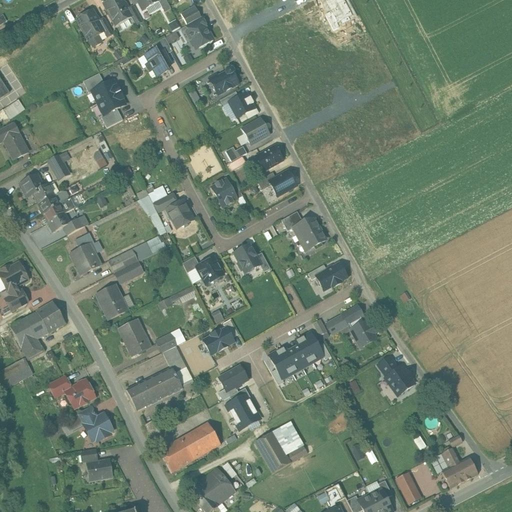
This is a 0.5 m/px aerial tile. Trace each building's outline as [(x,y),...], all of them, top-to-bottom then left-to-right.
[(127,12),(120,0),(115,0),(112,2),(109,1),(106,3),(106,5),(104,6),(115,27),(131,19),(131,18),(127,12)] [(137,0),(139,2),(138,3),(138,5),(143,12),(158,4),(159,3),(157,0),(156,0),(137,0)] [(171,11),(164,0),(157,0),(159,3),(158,4),(164,15),(171,11)] [(142,24),(133,8),(127,12),(131,18),(131,19),(136,28),(142,24)] [(195,8),(181,16),(187,27),(201,20),(195,8)] [(98,24),(92,13),(85,17),(82,16),(79,18),(79,20),(77,22),(88,42),(89,42),(93,49),(102,44),(98,37),(104,34),(98,24)] [(187,27),(186,28),(189,34),(188,34),(191,41),(190,43),(193,49),(196,49),(196,50),(199,49),(200,50),(209,44),(212,42),(205,30),(207,29),(202,19),(201,20),(187,27)] [(113,36),(105,20),(98,24),(104,34),(107,40),(113,36)] [(172,53),(165,40),(152,47),(155,52),(160,49),(165,57),(172,53)] [(155,52),(146,57),(150,65),(146,67),(150,73),(153,71),(158,78),(168,73),(165,68),(170,66),(165,57),(160,49),(155,52)] [(226,74),(217,79),(216,78),(209,81),(218,97),(238,86),(233,76),(234,74),(232,71),(229,70),(227,72),(226,74)] [(0,80),(0,100),(9,95),(0,80)] [(113,83),(92,93),(98,105),(120,94),(116,88),(113,83)] [(123,100),(120,94),(98,105),(104,117),(125,107),(122,101),(123,100)] [(248,95),(237,101),(228,106),(236,122),(256,111),(248,95)] [(25,111),(18,101),(13,105),(20,114),(25,111)] [(20,114),(13,105),(8,108),(15,117),(20,114)] [(15,117),(8,108),(3,111),(9,121),(15,117)] [(3,111),(0,112),(0,127),(0,128),(10,122),(3,111)] [(261,121),(242,132),(250,147),(269,136),(261,121)] [(19,134),(14,125),(0,132),(0,144),(4,142),(14,162),(28,155),(18,135),(19,134)] [(229,164),(248,156),(245,148),(237,151),(236,148),(224,153),(229,164)] [(274,149),(256,159),(263,173),(282,163),(274,149)] [(49,150),(30,160),(34,167),(53,157),(50,153),(49,150)] [(61,156),(65,163),(71,161),(68,153),(61,156)] [(69,176),(59,158),(48,164),(58,182),(69,176)] [(242,159),(226,168),(230,175),(246,166),(242,159)] [(117,176),(121,183),(133,176),(129,169),(117,176)] [(275,180),(269,184),(271,188),(277,199),(296,188),(288,173),(275,180)] [(272,175),(257,184),(262,193),(271,188),(269,184),(275,180),(272,175)] [(44,189),(37,177),(20,186),(27,199),(33,197),(38,206),(55,196),(49,186),(44,189)] [(225,182),(211,190),(222,210),(225,208),(225,209),(228,210),(233,207),(234,204),(234,203),(236,202),(228,187),(225,182)] [(243,199),(234,183),(228,187),(236,202),(243,199)] [(168,233),(154,204),(168,197),(166,193),(158,197),(155,192),(149,195),(147,191),(139,194),(158,238),(168,233)] [(55,196),(38,206),(43,215),(60,206),(67,202),(69,198),(66,193),(62,193),(55,196)] [(172,197),(163,201),(167,209),(166,209),(167,211),(176,206),(172,197)] [(69,212),(77,208),(73,199),(65,203),(69,212)] [(163,201),(155,206),(159,213),(166,209),(167,209),(163,201)] [(193,222),(182,203),(176,206),(167,211),(167,212),(177,231),(181,229),(184,229),(188,227),(189,224),(193,222)] [(60,206),(43,215),(48,225),(65,216),(60,206)] [(297,214),(281,223),(287,234),(292,231),(303,225),(297,214)] [(65,216),(48,225),(53,234),(53,235),(63,229),(71,225),(70,225),(65,216)] [(88,226),(84,217),(79,220),(84,229),(88,226)] [(79,220),(70,225),(71,225),(63,229),(68,237),(84,229),(79,220)] [(314,222),(307,226),(303,225),(292,231),(300,244),(303,243),(308,252),(325,242),(314,222)] [(70,256),(81,277),(101,267),(90,245),(70,256)] [(249,247),(234,255),(239,265),(237,266),(241,273),(243,272),(244,274),(251,270),(252,271),(260,268),(260,267),(255,259),(249,247)] [(119,257),(125,270),(138,264),(132,251),(119,257)] [(270,271),(261,255),(255,259),(260,267),(260,268),(264,275),(270,271)] [(119,257),(108,263),(114,276),(116,274),(125,270),(119,257)] [(195,259),(182,266),(187,275),(196,270),(199,268),(195,259)] [(199,268),(196,270),(206,287),(210,284),(213,285),(218,283),(218,280),(223,277),(213,260),(199,268)] [(138,264),(125,270),(116,274),(121,285),(132,279),(130,276),(142,271),(138,264)] [(331,267),(325,271),(326,272),(314,278),(315,281),(323,295),(331,291),(331,292),(343,285),(342,284),(348,281),(339,264),(332,269),(331,267)] [(19,266),(9,271),(8,269),(2,272),(3,274),(0,276),(0,277),(7,291),(8,291),(12,298),(19,294),(16,287),(27,281),(19,266)] [(326,272),(325,271),(324,267),(308,276),(311,283),(315,281),(314,278),(326,272)] [(115,287),(96,296),(109,322),(127,313),(126,311),(133,307),(128,296),(121,300),(115,287)] [(193,288),(178,295),(181,299),(195,292),(193,288)] [(12,298),(6,301),(11,312),(27,303),(22,293),(12,298)] [(53,303),(36,313),(48,335),(66,325),(53,303)] [(358,308),(341,317),(347,328),(364,319),(358,308)] [(213,314),(216,324),(225,321),(221,311),(213,314)] [(20,322),(10,328),(26,359),(35,375),(56,363),(49,350),(43,353),(37,341),(48,335),(36,313),(20,322)] [(17,316),(6,322),(10,328),(20,322),(17,316)] [(347,329),(340,317),(325,326),(332,337),(347,329)] [(323,321),(315,324),(320,339),(328,336),(323,321)] [(137,322),(119,331),(132,358),(150,349),(137,322)] [(233,339),(240,336),(232,322),(225,325),(233,339)] [(362,322),(348,330),(361,352),(376,344),(373,338),(375,337),(374,335),(373,336),(371,332),(372,332),(371,330),(369,331),(366,325),(365,326),(362,322)] [(227,348),(234,344),(226,330),(203,342),(211,357),(218,353),(218,354),(228,348),(227,348)] [(181,334),(171,339),(175,348),(185,343),(181,334)] [(292,351),(303,371),(324,359),(310,335),(293,344),(296,349),(292,351)] [(170,337),(157,343),(162,354),(175,348),(171,339),(170,337)] [(56,348),(62,359),(66,357),(60,346),(56,348)] [(56,348),(55,347),(49,350),(56,363),(62,360),(62,359),(56,348)] [(175,348),(162,354),(170,370),(172,369),(183,363),(175,348)] [(282,382),(303,371),(292,351),(288,353),(286,348),(269,358),(282,382)] [(376,368),(385,379),(398,369),(389,358),(376,368)] [(0,393),(35,375),(26,359),(0,372),(0,393)] [(183,363),(172,369),(178,382),(190,377),(183,363)] [(218,380),(226,395),(249,383),(240,367),(218,380)] [(170,370),(126,391),(137,413),(182,390),(178,382),(172,369),(170,370)] [(414,388),(401,369),(383,381),(396,400),(414,388)] [(65,378),(49,387),(56,400),(65,395),(65,393),(71,390),(65,378)] [(71,390),(65,393),(65,395),(74,410),(80,407),(81,408),(88,404),(87,403),(95,399),(86,382),(71,390)] [(253,409),(246,397),(227,408),(234,420),(253,409)] [(91,409),(79,416),(79,417),(84,427),(97,420),(91,409)] [(260,422),(253,409),(234,420),(241,432),(260,422)] [(84,427),(83,427),(90,439),(96,441),(99,439),(100,442),(107,438),(106,435),(112,431),(104,416),(97,420),(84,427)] [(75,432),(83,427),(84,427),(79,417),(70,422),(75,432)] [(158,419),(145,427),(155,444),(168,437),(158,419)] [(272,434),(277,442),(294,433),(290,424),(272,434)] [(208,425),(179,441),(191,463),(220,447),(220,446),(208,425)] [(286,457),(302,447),(294,433),(277,442),(286,457)] [(272,434),(254,444),(272,475),(291,465),(286,457),(277,442),(272,434)] [(452,442),(455,449),(466,443),(462,437),(452,442)] [(179,441),(159,452),(172,474),(191,463),(179,441)] [(302,447),(286,457),(291,465),(307,455),(302,447)] [(354,453),(358,462),(365,459),(361,450),(354,453)] [(453,450),(442,456),(449,470),(450,470),(460,464),(453,450)] [(95,452),(82,454),(83,464),(97,462),(95,452)] [(460,464),(450,470),(449,470),(441,474),(450,491),(477,477),(468,460),(460,464)] [(109,462),(87,466),(90,483),(111,479),(109,462)] [(234,493),(217,471),(198,485),(216,507),(234,493)] [(408,475),(394,482),(408,509),(427,499),(422,490),(417,493),(408,475)] [(198,485),(196,483),(186,491),(203,511),(213,511),(218,509),(216,507),(198,485)] [(338,486),(324,493),(329,502),(331,506),(335,505),(345,499),(338,486)] [(391,511),(381,490),(369,496),(377,511),(391,511)] [(377,511),(369,496),(358,502),(362,511),(377,511)]
